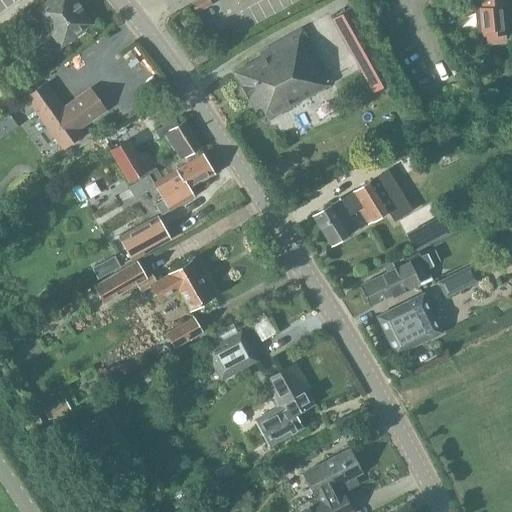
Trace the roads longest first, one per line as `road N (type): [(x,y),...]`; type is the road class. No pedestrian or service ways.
road 1 (tertiary): [(440,511),(373,378),(189,91),(117,0)]
road 2 (track): [(511,350),(388,409)]
